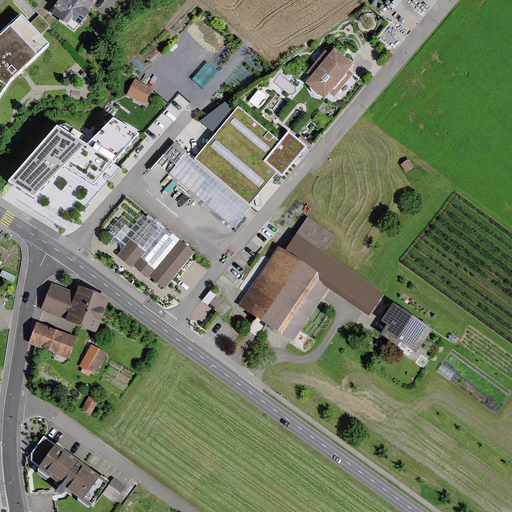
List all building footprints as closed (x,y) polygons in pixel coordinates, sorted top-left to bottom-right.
[(97,0),(66,0),(54,17),(75,31),(97,0)] [(17,16),(0,33),(0,91),(4,94),(50,49),(17,16)] [(357,75),(325,47),(302,73),(308,78),(301,86),(318,102),(325,94),(333,101),(357,75)] [(151,88),(135,78),(127,95),(143,105),(151,88)] [(151,100),(162,105),(166,95),(155,90),(151,100)] [(281,147),(238,111),(197,161),(250,204),(276,173),(280,177),(303,150),(288,138),(281,147)] [(66,131),(13,180),(45,202),(75,175),(101,189),(148,137),(119,120),(94,147),(66,131)] [(251,210),(183,155),(167,176),(235,229),(251,210)] [(408,159),(400,164),(406,172),(414,167),(408,159)] [(164,290),(191,258),(136,211),(125,202),(108,234),(126,249),(121,254),(164,290)] [(291,231),(238,309),(279,337),(317,281),(365,314),(380,292),(291,231)] [(77,294),(52,285),(42,310),(67,319),(65,324),(96,336),(110,301),(78,290),(77,294)] [(392,303),(382,318),(387,322),(379,332),(414,356),(432,329),(392,303)] [(75,340),(39,326),(31,345),(68,359),(75,340)] [(104,354),(92,347),(80,367),(93,374),(104,354)] [(95,403),(87,398),(79,411),(87,415),(95,403)] [(92,507),(108,484),(49,445),(34,469),(92,507)] [(105,493),(115,499),(121,489),(111,483),(105,493)]
